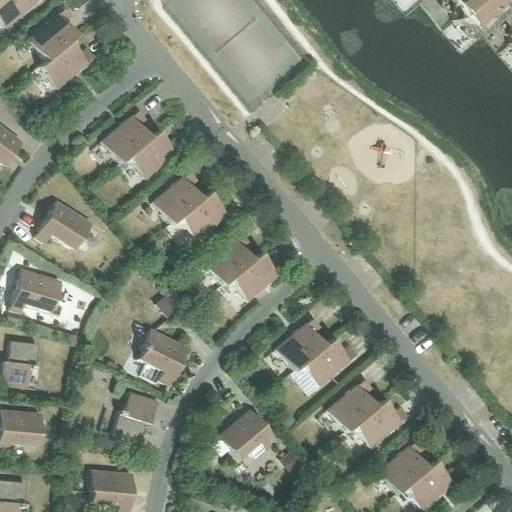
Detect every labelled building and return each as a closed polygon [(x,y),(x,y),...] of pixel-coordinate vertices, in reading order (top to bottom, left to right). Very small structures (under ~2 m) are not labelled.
[(0,0),(0,29),(32,2),(34,0),(0,0)] [(437,0),(436,3),(437,7),(439,11),(443,13),(447,14),(451,19),(448,21),(450,23),(452,25),(454,22),(459,27),(458,32),(460,36),(464,39),(468,40),(472,40),(476,38),(490,25),(507,9),(499,0),(437,0)] [(511,4),(507,9),(490,25),(492,30),(495,33),(498,35),(500,36),(503,37),(507,42),(504,44),(506,46),(507,48),(510,45),(511,47),(511,4)] [(62,23),(69,17),(62,9),(55,15),(23,41),(40,62),(33,69),(73,36),(62,23)] [(66,43),(73,36),(33,69),(51,91),(83,64),(83,63),(90,57),(83,49),(76,55),(66,43)] [(135,125),(142,119),(135,111),(128,117),(95,144),(113,165),(153,132),(152,132),(145,138),(135,125)] [(0,165),(17,143),(0,129),(0,165)] [(171,139),(163,145),(153,132),(113,165),(114,166),(121,159),(139,180),(171,154),(170,153),(178,147),(171,139)] [(186,187),(193,181),(186,172),(179,179),(179,178),(147,205),(165,227),(204,193),(196,199),(186,187)] [(222,200),(215,206),(204,193),(165,227),(172,221),(190,242),(222,215),(222,214),(229,208),(222,200)] [(77,242),(88,224),(52,202),(35,229),(36,230),(30,238),(40,244),(45,236),(69,250),(75,241),(77,242)] [(238,248),(245,242),(238,234),(231,240),(230,239),(198,266),(216,288),(256,255),(255,254),(248,260),(238,248)] [(274,261),(266,267),(256,255),(216,288),(224,282),(241,303),(274,276),(273,276),(281,270),(274,261)] [(51,302),(57,282),(17,270),(8,301),(5,310),(16,314),(19,304),(46,312),(49,301),(51,302)] [(160,291),(150,300),(161,315),(172,306),(160,291)] [(309,334),(317,327),(309,319),(302,325),(270,352),(288,373),(327,340),(319,346),(309,334)] [(169,378),(184,349),(146,330),(143,336),(137,348),(139,349),(134,359),(143,364),(137,376),(152,384),(154,381),(164,386),(169,378)] [(345,347),(338,353),(327,340),(288,373),(288,374),(295,368),(313,389),(345,362),(345,361),(352,355),(345,347)] [(31,370),(34,345),(6,342),(4,363),(0,362),(0,385),(24,389),(26,370),(31,370)] [(361,395),(368,389),(361,380),(353,386),(321,413),(339,435),(379,401),(378,401),(371,407),(361,395)] [(153,403),(143,400),(126,394),(120,412),(116,411),(108,435),(135,444),(141,423),(146,425),(153,403)] [(397,408),(389,414),(379,401),(339,435),(347,429),(365,450),(397,423),(396,422),(404,416),(397,408)] [(35,435),(37,414),(0,411),(0,453),(3,454),(4,444),(32,446),(33,435),(35,435)] [(260,438),(265,434),(246,411),(214,438),(226,453),(228,451),(235,459),(244,452),(250,459),(267,445),(260,438)] [(412,456),(419,450),(412,442),(405,448),(405,447),(372,474),(378,481),(391,496),(398,490),(422,468),(412,456)] [(441,475),(430,463),(430,462),(422,468),(398,490),(416,511),(455,478),(448,469),(441,475)] [(125,507),(128,475),(86,471),(84,492),(86,492),(85,504),(113,506),(112,511),(124,511),(124,507),(125,507)] [(20,509),(22,484),(0,481),(0,511),(14,511),(15,509),(20,509)]
